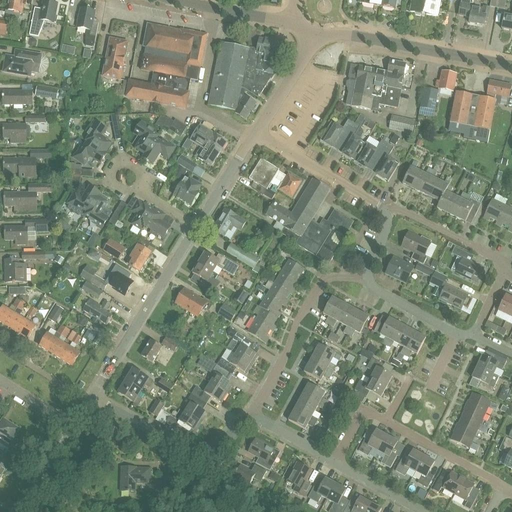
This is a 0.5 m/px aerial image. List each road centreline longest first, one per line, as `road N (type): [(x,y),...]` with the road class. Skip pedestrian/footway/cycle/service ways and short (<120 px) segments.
road 1 (tertiary): [(91,397),(198,224)]
road 2 (residential): [(248,418),(324,281),(367,276)]
road 3 (primary): [(511,65),(349,34),(316,37)]
road 4 (residential): [(385,213),(255,133)]
road 5 (residential): [(505,266),(402,210),(385,213)]
road 6 (residential): [(501,486),(385,422)]
road 7 (residential): [(203,454),(91,397)]
road 8 (primary): [(292,22),(174,0)]
